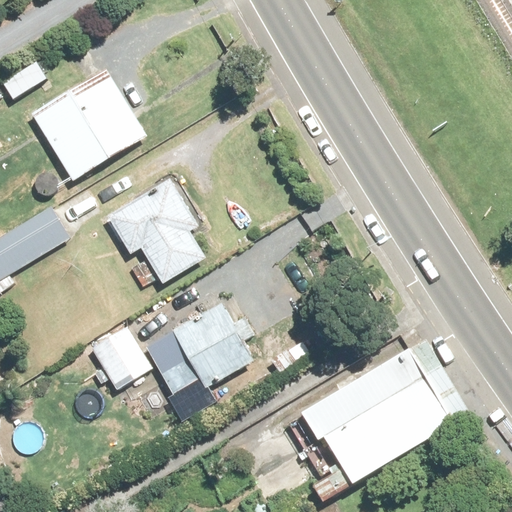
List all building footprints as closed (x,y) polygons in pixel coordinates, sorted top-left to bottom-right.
[(114,72),(40,115),(80,184),(154,142),(114,72)] [(178,175),(111,218),(137,258),(148,251),(172,288),(215,260),(196,230),(208,223),(178,175)] [(57,206),(0,243),(0,284),(76,236),(57,206)] [(205,321),(152,348),(179,399),(211,383),(215,391),(271,363),(233,289),(198,307),(205,321)] [(133,327),(96,349),(123,394),(160,372),(133,327)] [(285,423),(332,500),(443,432),(396,356),(285,423)]
